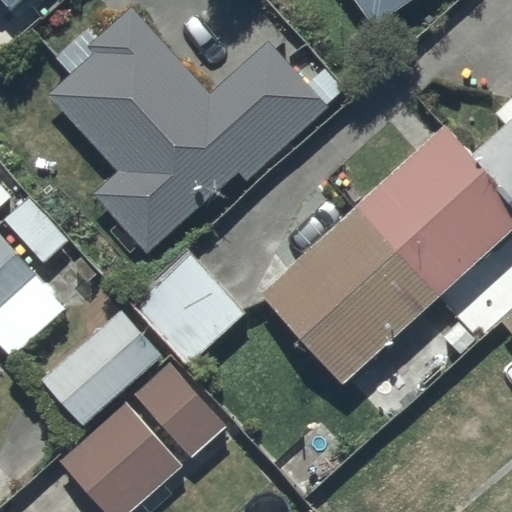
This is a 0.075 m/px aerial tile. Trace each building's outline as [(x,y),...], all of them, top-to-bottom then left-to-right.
[(0,0),(0,4),(13,19),(33,0),(0,0)] [(350,0),(376,36),(427,0),(350,0)] [(73,79),(50,99),(118,177),(93,199),(118,227),(110,234),(132,259),(140,252),(149,261),(241,181),(247,187),(333,113),(329,109),(347,94),(328,71),(308,88),(272,46),(210,99),(135,12),(101,41),(89,28),(54,58),(73,79)] [(511,129),(474,164),(511,213),(511,129)] [(511,242),(511,213),(474,164),(448,136),(264,303),(347,393),(511,242)] [(0,216),(14,204),(0,188),(0,216)] [(31,201),(5,225),(45,270),(71,247),(31,201)] [(0,351),(11,364),(67,315),(0,238),(0,351)] [(191,251),(130,305),(190,373),(251,320),(191,251)] [(125,316),(44,386),(86,435),(167,364),(125,316)] [(511,318),(503,326),(511,336),(511,318)] [(171,365),(132,399),(193,467),(231,432),(171,365)] [(140,511),(187,470),(127,403),(58,465),(100,511),(140,511)]
